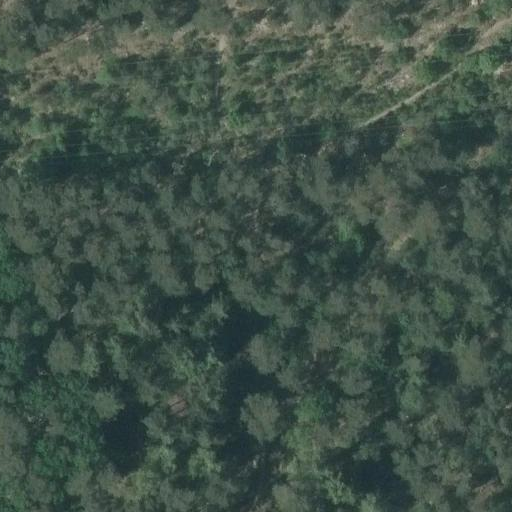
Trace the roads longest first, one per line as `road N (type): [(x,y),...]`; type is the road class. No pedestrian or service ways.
road 1 (unknown): [(250,511),(286,432),(257,339),(256,242),(229,158),(209,21),(214,0)]
road 2 (track): [(0,233),(71,511)]
